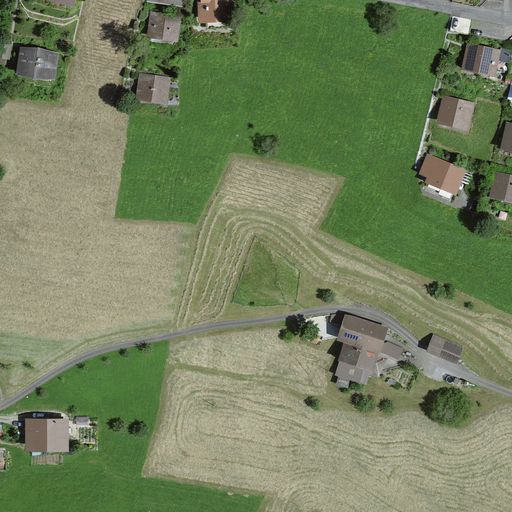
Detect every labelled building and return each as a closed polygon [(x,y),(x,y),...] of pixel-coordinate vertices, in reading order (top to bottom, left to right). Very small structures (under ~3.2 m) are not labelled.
[(228,0),(198,0),(199,23),(225,23),(225,2),(228,2),(228,0)] [(178,16),(151,11),(146,36),(174,41),(178,16)] [(0,55),(7,57),(9,47),(0,45),(0,55)] [(499,53),(469,45),(463,68),(493,76),(499,53)] [(57,55),(20,47),(14,73),(51,81),(57,55)] [(510,60),(511,50),(501,49),(499,59),(510,60)] [(167,80),(140,75),(135,99),(163,105),(167,80)] [(471,106),(444,99),(438,123),(464,130),(471,106)] [(511,126),(507,125),(500,149),(511,152),(511,126)] [(427,157),(421,173),(428,176),(426,182),(454,194),(463,172),(427,157)] [(511,177),(496,173),(489,197),(511,202),(511,177)] [(384,330),(345,317),(337,339),(345,341),(338,361),(341,363),(335,383),(345,386),(348,378),(364,384),(367,374),(351,368),(358,347),(376,353),(384,330)] [(461,349),(434,338),(428,351),(455,363),(461,349)] [(64,422),(27,421),(26,449),(63,450),(64,422)]
